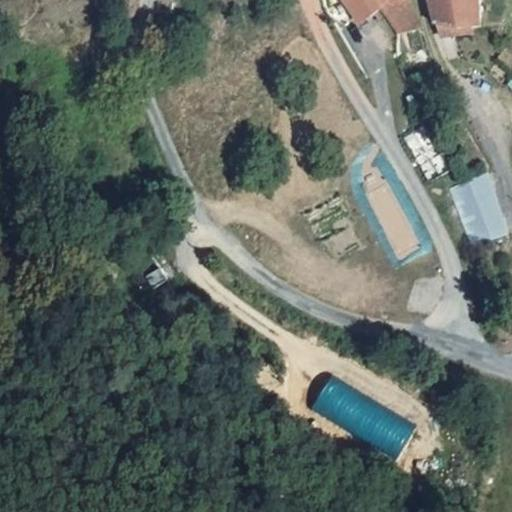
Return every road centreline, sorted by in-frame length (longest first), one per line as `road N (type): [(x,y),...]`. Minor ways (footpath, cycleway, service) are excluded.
road 1 (unclassified): [(445,347),(281,290),(212,227),(139,58),(145,0)]
road 2 (unclassified): [(311,0),(314,26),(448,261),(453,299),(445,347)]
